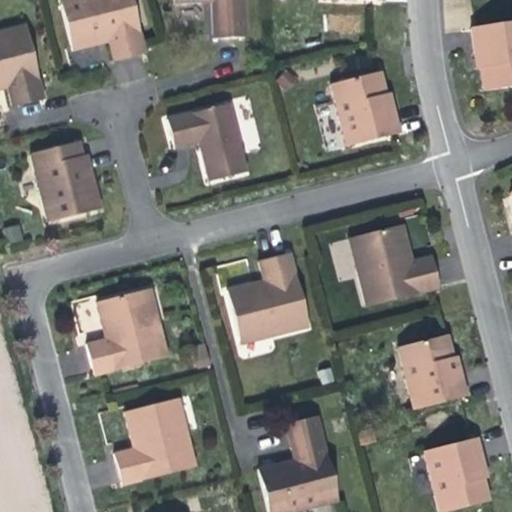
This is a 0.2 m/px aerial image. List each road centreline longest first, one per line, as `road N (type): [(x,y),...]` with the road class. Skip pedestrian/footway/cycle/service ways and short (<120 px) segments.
road 1 (residential): [(81,511),(33,296),(56,270),(149,245)]
road 2 (residential): [(149,245),(451,166)]
road 3 (residential): [(511,405),(451,166)]
road 4 (residential): [(451,166),(426,70),(421,0)]
road 5 (residential): [(149,245),(114,108)]
